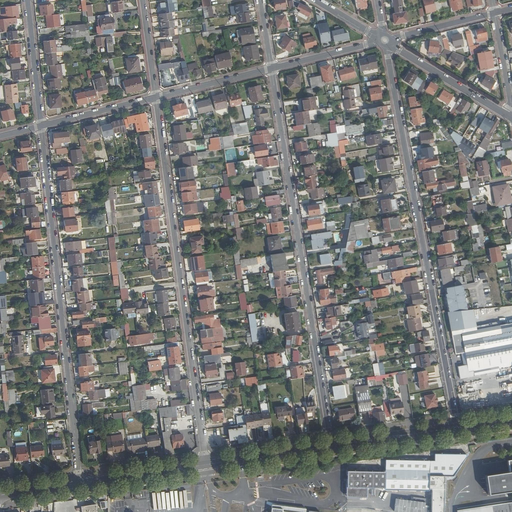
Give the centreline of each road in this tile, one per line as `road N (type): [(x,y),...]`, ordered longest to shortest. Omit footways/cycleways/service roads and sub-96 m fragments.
road 1 (residential): [(457,427),(386,46)]
road 2 (residential): [(332,445),(271,68)]
road 3 (residential): [(205,465),(155,97)]
road 4 (residential): [(40,126),(79,483)]
road 5 (residential): [(511,117),(390,43)]
road 6 (secondary): [(205,465),(332,445)]
road 7 (secondary): [(79,483),(205,465)]
road 8 (residential): [(27,0),(40,126)]
road 9 (secondary): [(457,427),(332,445)]
